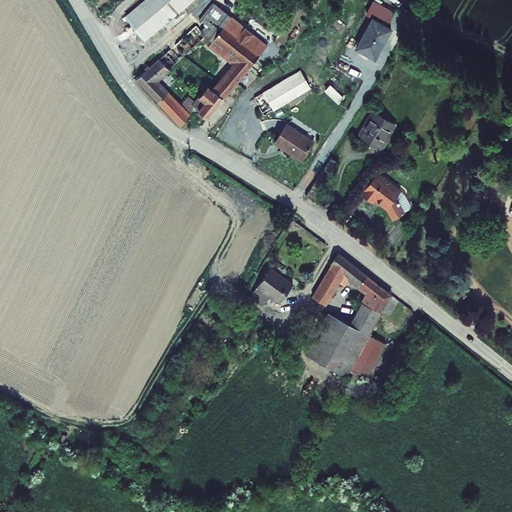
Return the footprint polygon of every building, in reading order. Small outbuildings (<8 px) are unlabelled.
[(147,0),(127,17),(145,43),(170,23),(186,10),(191,17),(198,25),(161,60),(169,70),(202,40),(235,69),(216,93),(209,88),(193,104),(191,102),(183,109),(191,116),(197,110),(210,120),(251,71),(263,56),(248,44),(255,35),(216,2),(218,0),(147,0)] [(398,11),(379,0),(378,0),(371,13),(376,17),(391,25),(398,11)] [(191,17),(186,10),(170,23),(175,29),(191,17)] [(391,25),(376,17),(360,46),(378,56),(395,27),(391,25)] [(270,47),(255,35),(248,44),(263,56),(270,47)] [(275,65),(263,56),(251,71),(262,80),(275,65)] [(183,128),(191,116),(183,109),(180,105),(157,82),(169,70),(161,60),(158,62),(155,59),(148,65),(151,69),(138,80),(183,128)] [(302,72),(255,99),(266,117),(313,90),(302,72)] [(395,123),(376,110),(360,138),(382,151),(387,144),(385,142),(395,123)] [(395,123),(385,142),(387,144),(399,125),(395,123)] [(317,144),(288,125),(275,144),(283,150),(284,148),(305,161),(317,144)] [(340,164),(333,159),(307,197),(315,202),(340,164)] [(399,198),(404,189),(378,174),(365,198),(378,205),(380,202),(393,209),(400,219),(411,211),(402,199),(399,198)] [(393,297),(339,255),(313,299),(327,306),(340,284),(346,288),(350,282),(368,297),(349,329),(327,319),(317,332),(311,329),(301,345),(309,349),(351,372),(371,336),(393,297)] [(295,286),(271,269),(251,298),(264,309),(271,299),(281,306),(295,286)] [(386,345),(371,336),(351,372),(367,381),(386,345)] [(351,372),(309,349),(306,355),(347,378),(351,372)]
